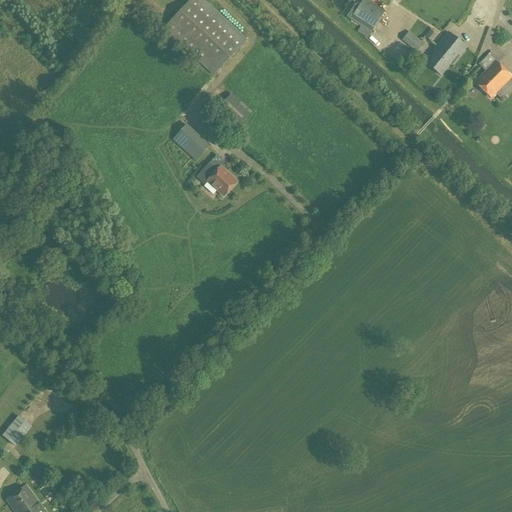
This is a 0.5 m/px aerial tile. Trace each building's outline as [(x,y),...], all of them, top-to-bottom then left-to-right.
[(213,76),(247,40),(204,0),(189,0),(162,29),(213,76)] [(450,30),(470,0),(362,0),(350,20),(371,33),(392,0),(443,33),(446,27),(450,30)] [(431,30),(428,37),(439,41),(442,34),(431,30)] [(412,48),(419,40),(409,32),(402,40),(412,48)] [(448,58),(454,62),(466,47),(447,32),(436,46),(443,51),(446,47),(453,52),(448,58)] [(451,65),(454,62),(448,58),(453,52),(446,47),(443,51),(436,46),(433,50),(434,51),(424,63),(440,76),(450,64),(451,65)] [(497,93),(500,96),(511,85),(508,82),(511,77),(495,60),(474,82),(491,99),(497,93)] [(235,130),(251,112),(231,94),(215,112),(235,130)] [(195,160),(210,144),(185,122),(171,137),(195,160)] [(213,174),(211,172),(215,169),(209,163),(196,177),(205,185),(207,182),(224,196),(235,184),(223,173),(224,171),(220,167),(213,174)] [(15,447),(31,427),(18,416),(1,436),(15,447)] [(45,497),(51,493),(46,485),(40,490),(45,497)] [(37,500),(26,486),(6,501),(14,511),(48,511),(42,504),(38,499),(37,500)]
